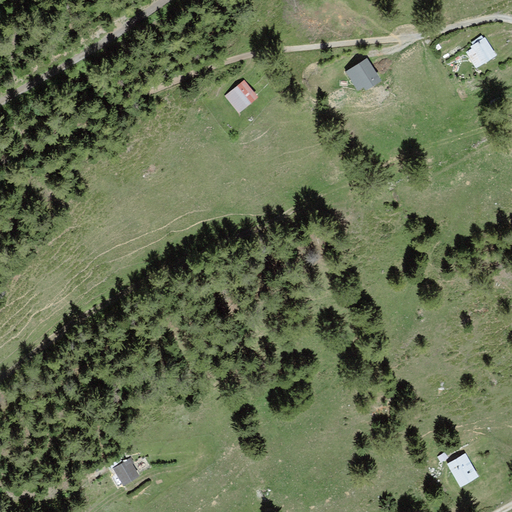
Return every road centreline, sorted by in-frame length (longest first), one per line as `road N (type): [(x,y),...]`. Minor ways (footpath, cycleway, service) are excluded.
road 1 (track): [(511,120),(352,179),(217,244),(0,374)]
road 2 (track): [(511,20),(249,53),(0,161)]
road 3 (track): [(0,102),(165,0)]
